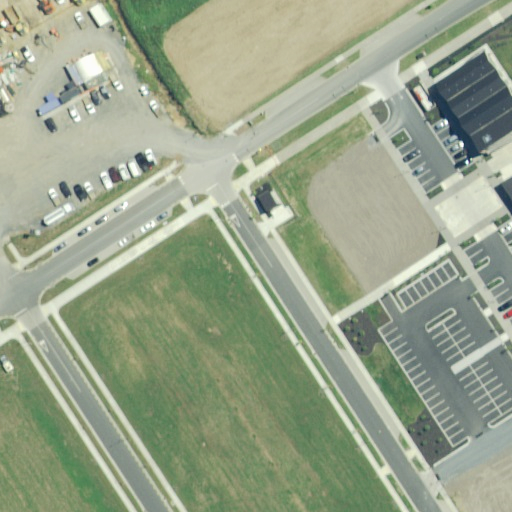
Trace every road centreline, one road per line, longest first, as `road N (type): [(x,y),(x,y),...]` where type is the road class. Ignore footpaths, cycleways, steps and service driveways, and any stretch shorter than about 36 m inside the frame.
road 1 (residential): [(210,171),(431,511)]
road 2 (residential): [(210,171),(470,0)]
road 3 (residential): [(159,511),(17,293)]
road 4 (residential): [(17,293),(210,171)]
road 5 (unknown): [(106,0),(187,131)]
